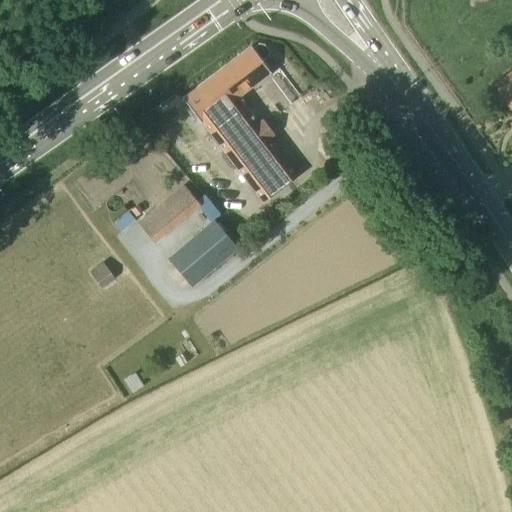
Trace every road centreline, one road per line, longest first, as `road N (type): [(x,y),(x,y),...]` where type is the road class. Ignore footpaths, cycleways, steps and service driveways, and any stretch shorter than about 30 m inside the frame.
road 1 (primary): [(0,163),(231,0)]
road 2 (secondary): [(511,247),(378,63)]
